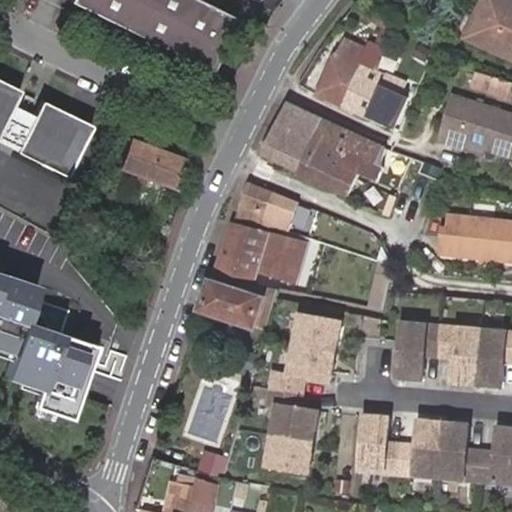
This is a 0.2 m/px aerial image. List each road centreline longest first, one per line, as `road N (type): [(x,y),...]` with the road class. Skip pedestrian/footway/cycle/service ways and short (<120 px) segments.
road 1 (residential): [(235,140),(199,218),(94,511)]
road 2 (residential): [(235,140),(0,24)]
road 3 (residential): [(321,0),(235,140)]
road 4 (residential): [(511,407),(349,394)]
road 5 (residential): [(94,511),(0,433)]
